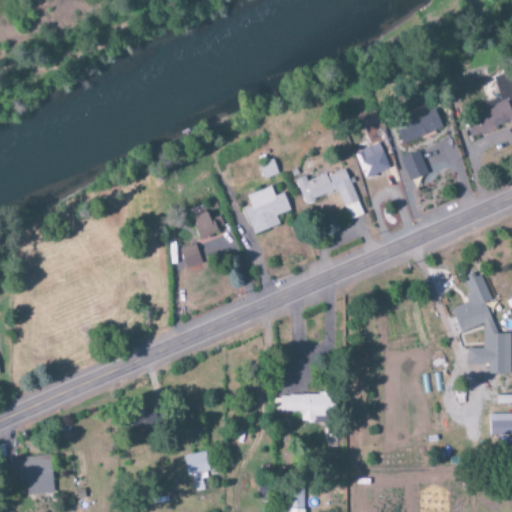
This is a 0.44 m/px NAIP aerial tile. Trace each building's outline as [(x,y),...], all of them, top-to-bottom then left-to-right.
[(511,121),(511,75),(511,76),(511,73),(494,76),(498,99),(484,102),(486,115),(467,118),(471,137),(493,133),(491,125),(511,121)] [(402,145),(442,128),(434,109),(394,126),(402,145)] [(364,179),(389,171),(379,144),(354,153),(364,179)] [(426,176),(419,153),(401,158),(407,181),(426,176)] [(258,165),(262,180),(277,175),(273,160),(258,165)] [(362,216),(345,169),(306,182),(304,177),(295,181),(303,204),(338,192),(348,221),(362,216)] [(245,196),(249,208),(242,210),(252,235),(279,226),(275,216),(289,211),(283,194),(274,197),(270,187),(245,196)] [(201,263),(194,245),(179,251),(186,270),(201,263)] [(451,310),(462,333),(483,324),(485,329),(493,326),(480,297),(451,310)] [(509,334),(482,335),(482,350),(466,350),(467,365),(487,365),(488,375),(510,375),(509,334)] [(302,411),(302,423),(314,423),(314,418),(330,417),(330,395),(279,395),(279,412),(302,411)] [(152,410),(131,411),(133,431),(154,430),(152,410)] [(511,414),(488,415),(489,438),(511,437),(511,414)] [(195,493),(203,491),(201,480),(209,478),(204,453),(183,457),(187,477),(191,476),(195,493)] [(16,459),(17,482),(26,482),(27,495),(52,494),(50,457),(16,459)]
